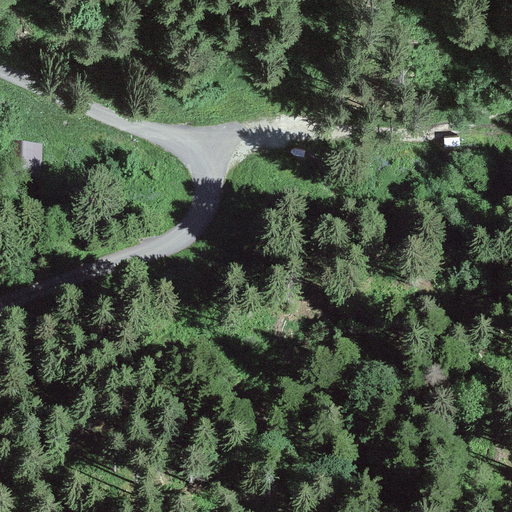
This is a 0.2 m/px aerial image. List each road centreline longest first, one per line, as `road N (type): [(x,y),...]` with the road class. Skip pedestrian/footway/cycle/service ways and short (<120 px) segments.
road 1 (track): [(0,304),(176,241),(194,201),(190,153),(0,71)]
road 2 (track): [(190,153),(257,123),(421,137),(511,105)]
